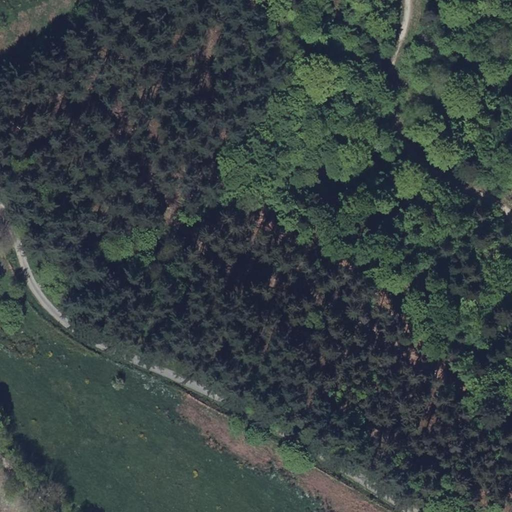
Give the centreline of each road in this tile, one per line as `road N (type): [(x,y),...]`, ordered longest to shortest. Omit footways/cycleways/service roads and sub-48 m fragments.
road 1 (unclassified): [(0,206),(45,299),(84,327),(244,402),(414,511)]
road 2 (track): [(403,0),(397,106),(419,148),(511,213)]
